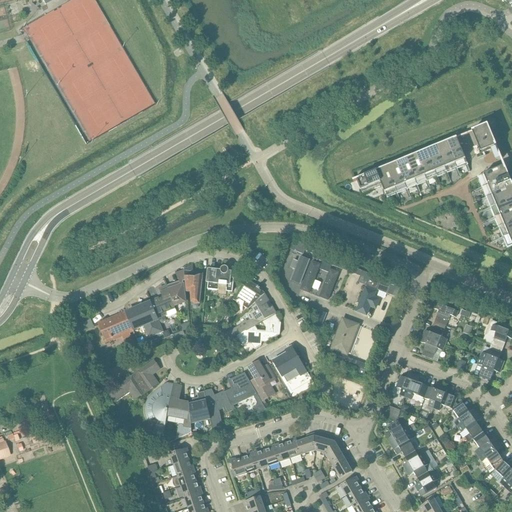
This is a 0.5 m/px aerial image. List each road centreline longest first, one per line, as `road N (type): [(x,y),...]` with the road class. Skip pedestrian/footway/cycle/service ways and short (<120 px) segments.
road 1 (residential): [(401,334),(418,280),(413,269),(306,229),(222,232),(66,298),(23,283)]
road 2 (secondary): [(426,0),(45,225)]
road 3 (residential): [(98,311),(185,259),(219,254),(254,267),(296,333)]
road 4 (residential): [(224,511),(209,451),(318,416)]
road 5 (residential): [(169,363),(181,379),(210,381),(296,333)]
